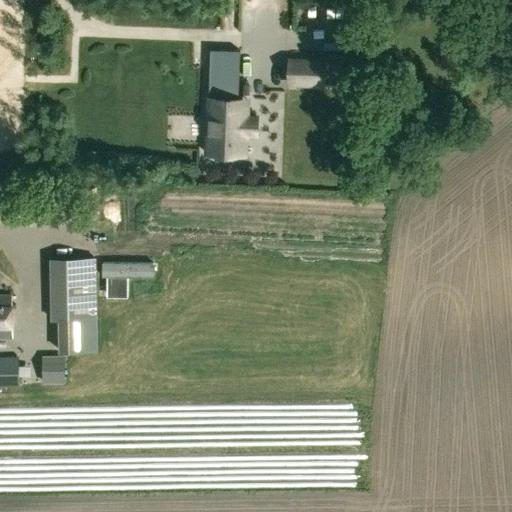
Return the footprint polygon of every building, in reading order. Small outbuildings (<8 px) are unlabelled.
[(240,49),(209,49),(207,93),(238,94),(240,49)] [(286,54),(286,84),(325,85),(327,55),(286,54)] [(258,117),(238,116),(238,98),(208,97),(206,153),(237,154),(237,134),(257,135),(258,117)] [(22,193),(0,191),(0,212),(21,214),(22,193)] [(154,212),(153,199),(117,200),(118,213),(154,212)] [(95,258),(51,259),(52,319),(60,319),(96,318),(95,258)] [(19,358),(0,358),(0,337),(12,337),(11,296),(0,296),(0,384),(19,384),(19,358)] [(96,318),(60,319),(60,350),(97,350),(96,318)] [(43,381),(64,382),(64,358),(43,359),(43,381)]
